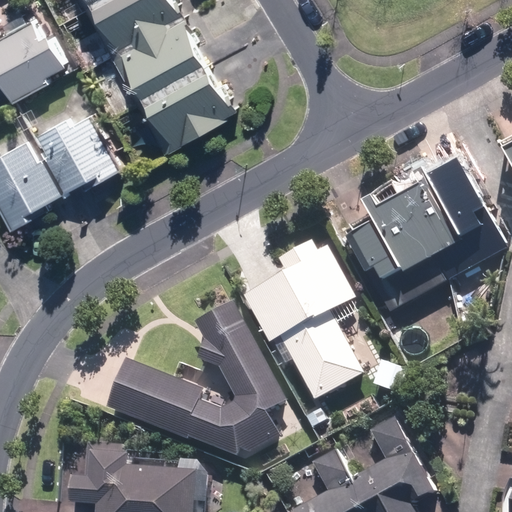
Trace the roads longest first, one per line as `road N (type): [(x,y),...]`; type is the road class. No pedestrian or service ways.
road 1 (residential): [(351,133),(99,276),(18,370),(0,425)]
road 2 (residential): [(511,47),(351,133)]
road 3 (residential): [(273,0),(351,133)]
